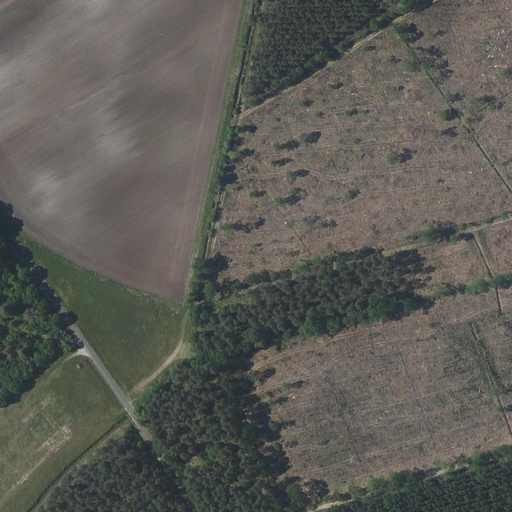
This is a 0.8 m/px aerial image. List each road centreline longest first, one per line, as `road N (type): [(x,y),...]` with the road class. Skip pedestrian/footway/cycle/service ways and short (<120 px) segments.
road 1 (track): [(266,0),(197,317),(200,345),(131,407)]
road 2 (tertiary): [(201,511),(0,214)]
road 3 (track): [(307,511),(511,453)]
